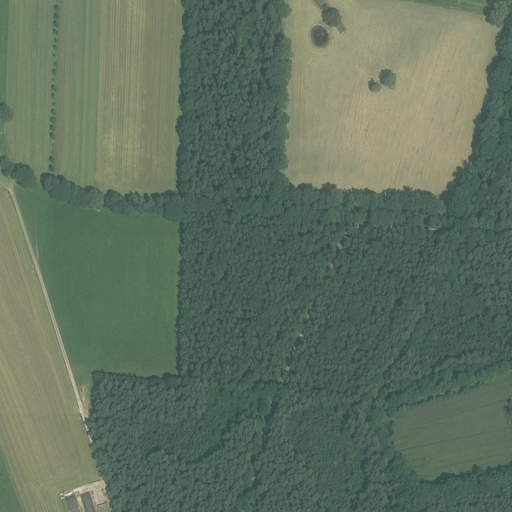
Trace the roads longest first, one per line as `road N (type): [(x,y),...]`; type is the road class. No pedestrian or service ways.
road 1 (unclassified): [(247,511),(277,383),(350,224),(511,236)]
road 2 (track): [(8,176),(114,511)]
